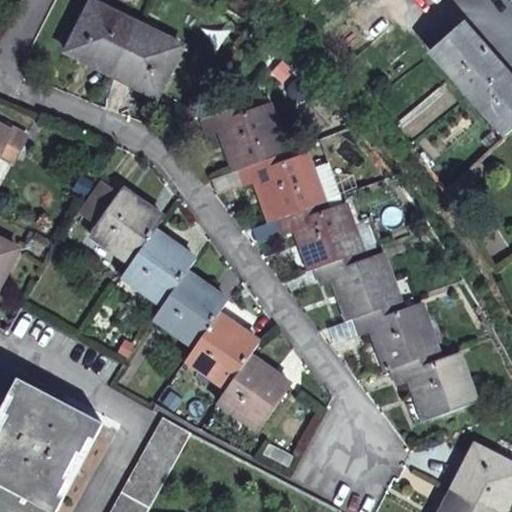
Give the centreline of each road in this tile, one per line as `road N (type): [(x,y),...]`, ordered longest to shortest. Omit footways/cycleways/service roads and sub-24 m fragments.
road 1 (residential): [(0,68),(124,124),(201,198),(355,394),(357,461)]
road 2 (residential): [(0,346),(125,404)]
